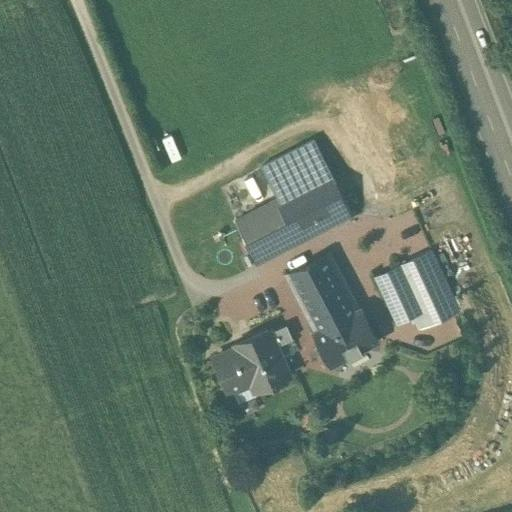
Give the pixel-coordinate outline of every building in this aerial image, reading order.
[(335,186),(312,141),(262,167),(278,198),(235,220),(242,234),(335,186)] [(335,186),(242,234),(255,262),(349,214),(335,186)] [(430,252),(399,266),(420,312),(412,316),(418,329),(458,311),(430,252)] [(327,254),(288,275),(306,309),(317,331),(356,310),(327,254)] [(398,265),(374,276),(396,323),(412,316),(420,312),(399,266),(398,265)] [(317,331),(314,333),(330,364),(376,340),(359,309),(317,331)] [(253,341),(214,358),(227,390),(251,379),(256,390),(287,376),(274,346),(292,339),(285,324),(268,332),(267,329),(251,335),(253,341)]
